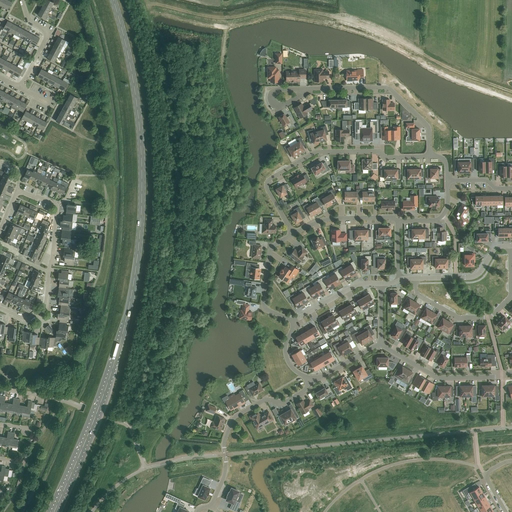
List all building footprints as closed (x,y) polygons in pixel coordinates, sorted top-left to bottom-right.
[(7,0),(5,0),(2,7),(8,10),(12,2),(7,0)] [(45,0),(43,4),(51,9),(51,8),(53,5),(59,8),(60,6),(54,2),(53,3),(51,2),(51,1),(51,0),(52,0),(51,0),(45,0)] [(43,4),(40,10),(48,14),(48,13),(50,10),(54,12),(55,10),(51,8),(51,9),(43,4)] [(48,14),(40,10),(37,15),(45,19),(47,15),(51,17),(52,15),(48,13),(48,14)] [(9,32),(13,24),(8,21),(3,29),(9,32)] [(18,27),(13,24),(9,32),(14,35),(18,27)] [(18,27),(14,35),(19,37),(24,30),(18,27)] [(25,40),(29,33),(24,30),(19,37),(25,40)] [(25,40),(30,43),(34,35),(29,33),(25,40)] [(56,41),(55,42),(63,46),(66,48),(69,43),(62,39),(63,36),(61,35),(59,37),(59,36),(55,34),(54,36),(57,38),(56,41)] [(40,38),(34,35),(30,43),(36,46),(40,38)] [(60,51),(63,46),(55,42),(56,41),(52,39),(51,42),(55,44),(53,47),(52,48),(60,51)] [(50,53),(57,57),(60,51),(52,48),(53,47),(49,45),(48,47),(52,49),(50,52),(50,53)] [(50,53),(50,52),(46,50),(45,52),(49,54),(47,58),(54,62),(57,57),(50,53)] [(12,64),(7,61),(2,69),(8,71),(12,64)] [(12,64),(8,71),(13,74),(17,67),(12,64)] [(22,70),(17,67),(13,74),(18,77),(20,75),(22,77),(26,69),(24,67),(22,70)] [(276,70),(276,67),(270,67),(270,72),(268,72),(268,78),(271,78),(271,82),(276,82),(276,80),(279,80),(279,70),(276,70)] [(37,76),(43,79),(47,72),(41,69),(37,76)] [(306,78),(306,70),(299,70),(299,71),(286,72),(286,81),(300,81),(300,78),(306,78)] [(323,72),(323,70),(314,70),(315,82),(323,81),(323,78),(325,78),(329,78),(329,72),(323,72)] [(363,78),(363,70),(358,70),(358,71),(354,72),(353,71),(351,71),(350,72),(350,73),(349,74),(347,74),(347,81),(352,81),(352,80),(358,80),(358,78),(363,78)] [(48,82),(52,75),(47,72),(43,79),(48,82)] [(48,82),(53,85),(57,78),(52,75),(48,82)] [(53,85),(59,88),(63,81),(57,78),(53,85)] [(68,83),(63,81),(59,88),(64,91),(68,83)] [(0,90),(0,99),(1,100),(6,93),(9,89),(7,88),(4,92),(1,90),(0,90)] [(1,100),(7,103),(11,96),(12,96),(14,92),(12,91),(10,95),(6,93),(1,100)] [(7,103),(12,106),(16,99),(17,99),(19,95),(17,94),(15,98),(12,96),(11,96),(7,103)] [(75,104),(75,103),(77,100),(81,102),(82,100),(78,98),(77,98),(70,94),(67,100),(75,104)] [(20,101),(17,99),(16,99),(12,106),(12,108),(16,110),(21,101),(22,102),(24,98),(22,97),(20,101)] [(337,109),(338,109),(338,99),(334,99),(334,100),(329,100),(329,101),(321,101),(323,107),(333,107),(333,108),(333,109),(337,109)] [(338,99),(338,109),(339,109),(342,109),(342,107),(350,107),(350,101),(347,101),(347,100),(341,100),(341,99),(338,99)] [(366,110),(366,99),(359,99),(359,103),(354,103),(354,110),(366,110)] [(366,99),(366,110),(377,110),(377,102),(373,102),(373,99),(366,99)] [(21,101),(16,110),(17,109),(23,112),(27,105),(30,101),(28,100),(25,104),(22,102),(21,101)] [(75,104),(67,100),(64,105),(72,109),(74,105),(78,107),(79,105),(75,103),(75,104)] [(390,103),(390,100),(383,100),(383,110),(390,110),(394,110),(394,103),(390,103)] [(312,109),(309,104),(305,106),(304,107),(302,104),(294,108),(300,118),(307,114),(307,112),(312,109)] [(72,109),(64,105),(61,110),(69,114),(70,114),(71,110),(75,112),(76,110),(72,109)] [(412,115),(402,105),(402,120),(407,120),(412,115)] [(31,114),(32,114),(34,110),(32,109),(30,113),(26,111),(21,119),(27,121),(31,114)] [(59,116),(66,120),(67,119),(68,116),(72,118),(73,116),(70,114),(69,114),(61,110),(59,116)] [(31,114),(27,121),(32,124),(36,117),(37,117),(39,113),(37,112),(35,116),(32,114),(31,114)] [(287,119),(284,114),(278,117),(281,122),(281,123),(282,125),(283,125),(284,126),(287,124),(289,127),(294,123),(291,117),(287,119)] [(32,124),(38,127),(42,120),(43,120),(45,116),(43,115),(40,119),(37,117),(36,117),(32,124)] [(66,120),(59,116),(56,121),(63,125),(65,122),(74,127),(75,124),(67,119),(66,120)] [(42,120),(38,127),(43,130),(47,123),(48,123),(50,119),(48,118),(46,122),(43,120),(42,120)] [(366,128),(366,142),(370,142),(370,141),(372,141),(372,133),(377,133),(377,121),(370,122),(370,128),(366,128)] [(355,122),(355,133),(360,133),(360,141),(363,141),(363,142),(366,142),(366,128),(366,125),(362,125),(362,122),(355,122)] [(414,127),(414,123),(406,123),(406,127),(410,127),(410,131),(412,131),(412,132),(408,132),(408,136),(412,136),(412,140),(414,140),(414,141),(417,141),(417,140),(420,140),(419,129),(414,129),(414,127)] [(317,132),(320,142),(327,140),(325,134),(328,133),(326,126),(321,127),(321,130),(317,132)] [(382,139),(391,139),(391,130),(387,130),(387,127),(382,127),(382,139)] [(391,130),(391,139),(400,139),(400,127),(394,127),(394,130),(391,130)] [(320,142),(317,132),(313,133),(313,130),(307,131),(309,139),(312,138),(314,143),(320,142)] [(349,136),(349,130),(336,130),(336,141),(344,141),(344,136),(349,136)] [(297,143),(294,145),(299,154),(305,150),(302,145),(304,144),(301,137),(296,140),(297,143)] [(293,157),(299,154),(294,145),(290,147),(289,144),(284,147),(287,153),(290,152),(293,157)] [(485,162),(485,172),(492,172),(491,166),(494,166),(494,158),(489,158),(489,160),(485,160),(485,162)] [(458,172),(464,172),(464,162),(460,162),(460,159),(455,159),(455,167),(458,167),(458,172)] [(464,162),(464,172),(471,172),(470,166),(474,166),(473,159),(468,159),(468,162),(464,162)] [(372,164),(372,160),(362,160),(362,170),(377,170),(377,164),(372,164)] [(479,172),(485,172),(485,162),(479,162),(479,160),(476,160),(476,166),(479,166),(479,172)] [(350,165),(350,161),(338,161),(338,165),(336,165),(336,169),(338,169),(338,170),(347,170),(347,172),(354,172),(354,165),(350,165)] [(330,170),(325,162),(322,164),(322,162),(318,165),(317,164),(315,165),(315,166),(311,168),(315,174),(321,171),(322,174),(330,170)] [(500,177),(506,177),(506,166),(506,163),(497,163),(497,171),(500,171),(500,177)] [(438,172),(438,167),(433,168),(433,169),(426,169),(427,178),(438,178),(438,175),(439,175),(439,172),(438,172)] [(385,181),(391,181),(391,168),(387,168),(387,170),(381,170),(381,177),(384,177),(385,181)] [(395,168),(391,168),(391,181),(391,179),(401,179),(400,170),(395,170),(395,168)] [(414,178),(414,168),(410,168),(410,169),(404,170),(404,176),(407,176),(407,179),(414,178)] [(418,168),(414,168),(414,178),(423,178),(423,169),(418,169),(418,168)] [(30,179),(35,181),(41,170),(38,169),(37,171),(38,171),(37,173),(33,171),(33,172),(30,179)] [(30,179),(33,172),(27,170),(24,177),(23,177),(21,181),(24,182),(25,178),(29,180),(30,179)] [(35,181),(41,184),(44,176),(41,174),(41,173),(42,173),(43,171),(41,170),(35,181)] [(2,180),(9,183),(12,178),(4,174),(5,174),(0,172),(0,173),(0,174),(3,176),(2,180)] [(46,186),(49,180),(52,175),(46,172),(44,176),(41,184),(46,186)] [(303,176),(302,174),(292,180),(296,187),(310,180),(307,174),(303,176)] [(51,190),(56,179),(54,177),(53,180),(54,180),(53,181),(49,180),(46,186),(46,187),(51,190)] [(51,190),(57,192),(60,185),(57,183),(57,181),(58,182),(59,180),(56,179),(51,190)] [(9,183),(2,180),(0,183),(0,185),(12,191),(14,189),(9,187),(9,188),(8,187),(9,183)] [(60,185),(57,192),(63,195),(66,187),(66,188),(68,184),(66,183),(64,186),(60,185)] [(289,190),(286,184),(280,187),(279,186),(275,188),(277,192),(276,192),(278,195),(279,194),(280,197),(287,193),(286,191),(289,190)] [(0,185),(0,192),(4,194),(6,191),(8,191),(7,192),(11,194),(12,191),(0,185)] [(330,195),(327,196),(332,204),(337,201),(334,197),(337,195),(333,189),(328,192),(330,195)] [(362,201),(368,201),(368,192),(365,192),(365,189),(359,190),(359,196),(362,196),(362,201)] [(368,192),(368,201),(374,201),(374,195),(377,195),(377,189),(374,189),(374,192),(368,192)] [(357,196),(359,196),(359,190),(356,190),(356,192),(351,192),(351,201),(357,201),(357,196)] [(351,192),(351,191),(342,191),(342,196),(345,196),(345,201),(351,201),(351,192)] [(326,207),(332,204),(327,196),(325,198),(323,196),(318,199),(319,201),(321,204),(324,203),(326,207)] [(417,205),(417,196),(410,196),(410,201),(403,201),(403,207),(402,207),(402,210),(414,210),(414,205),(417,205)] [(437,199),(437,196),(426,196),(426,202),(429,202),(429,206),(432,206),(432,209),(436,209),(436,206),(439,206),(439,199),(437,199)] [(481,207),(481,205),(481,196),(475,196),(476,199),(473,199),(473,205),(476,205),(476,207),(481,207)] [(319,205),(321,204),(319,201),(318,199),(318,198),(312,201),(313,203),(311,204),(316,213),(321,210),(319,205)] [(397,204),(397,198),(394,198),(394,201),(381,201),(381,210),(394,209),(394,204),(397,204)] [(67,204),(66,213),(73,214),(76,211),(76,206),(67,204)] [(311,216),(316,213),(311,204),(309,206),(307,204),(302,207),(306,213),(309,211),(311,216)] [(22,215),(26,207),(20,205),(17,212),(16,212),(14,216),(17,217),(19,213),(22,215)] [(22,215),(28,218),(33,206),(30,205),(29,207),(30,207),(29,209),(26,207),(22,215)] [(468,209),(462,205),(456,215),(462,225),(468,221),(466,217),(466,216),(466,215),(466,214),(466,213),(468,209)] [(33,206),(28,218),(33,220),(37,212),(33,211),(34,209),(35,207),(33,206)] [(302,213),(299,207),(293,210),(294,211),(290,213),(292,217),(291,218),(291,219),(292,220),(293,221),(294,220),(296,223),(297,223),(298,223),(299,223),(300,223),(301,222),(302,221),(302,220),(299,215),(302,213)] [(36,217),(32,225),(36,227),(40,219),(41,220),(43,215),(39,213),(38,213),(36,217)] [(62,221),(70,222),(72,222),(73,217),(72,217),(73,214),(66,213),(65,216),(63,216),(62,221)] [(272,220),(265,219),(265,225),(262,225),(262,233),(272,233),(275,233),(276,226),(272,226),(272,220)] [(46,233),(51,223),(43,220),(41,224),(39,229),(40,230),(46,233)] [(62,230),(69,231),(71,231),(72,223),(70,222),(62,221),(61,221),(60,227),(62,227),(62,230)] [(504,237),(503,228),(499,228),(499,223),(495,223),(495,229),(498,229),(498,237),(504,237)] [(5,228),(16,233),(19,227),(11,224),(9,228),(8,227),(8,226),(6,226),(5,228)] [(443,232),(443,227),(437,227),(437,233),(433,233),(433,240),(437,240),(446,240),(446,232),(443,232)] [(16,233),(5,228),(4,230),(6,231),(8,231),(6,235),(14,238),(16,239),(19,234),(16,233)] [(390,235),(390,228),(379,228),(379,230),(376,230),(376,240),(385,240),(390,239),(390,235)] [(418,238),(418,228),(414,228),(414,229),(408,230),(408,239),(418,238)] [(422,228),(418,228),(418,238),(429,238),(428,229),(422,229),(422,228)] [(357,230),(350,230),(350,239),(355,239),(355,242),(361,242),(361,229),(357,229),(357,230)] [(361,229),(361,242),(362,242),(362,239),(368,239),(368,237),(371,237),(371,230),(365,230),(365,229),(361,229)] [(34,234),(38,236),(38,235),(45,239),(48,233),(46,233),(40,230),(39,233),(35,231),(34,232),(32,231),(32,233),(34,234)] [(71,231),(69,231),(62,230),(61,239),(63,239),(70,240),(70,239),(71,234),(71,231)] [(340,234),(340,230),(332,230),(332,242),(340,241),(340,240),(346,240),(346,234),(341,234),(340,234)] [(474,233),(474,238),(475,238),(475,243),(481,243),(481,241),(484,241),(488,241),(488,237),(491,237),(491,231),(486,231),(486,234),(478,234),(478,233),(474,233)] [(12,242),(14,238),(6,235),(3,241),(11,244),(11,245),(15,246),(16,244),(12,242)] [(31,239),(43,244),(45,239),(38,235),(38,236),(36,239),(34,238),(35,238),(28,235),(27,237),(31,239)] [(33,247),(40,250),(43,244),(31,239),(27,237),(26,240),(32,243),(33,242),(34,243),(33,247)] [(319,241),(318,237),(311,240),(314,246),(312,247),(314,250),(322,246),(322,245),(323,245),(324,245),(327,244),(324,237),(321,239),(321,240),(319,241)] [(63,239),(62,244),(64,245),(64,248),(71,248),(75,249),(76,244),(72,244),(72,240),(70,239),(70,240),(63,239)] [(256,242),(249,241),(249,245),(253,245),(252,258),(260,259),(260,253),(261,253),(261,251),(261,246),(256,245),(256,242)] [(29,258),(28,261),(34,263),(36,259),(40,250),(33,247),(30,252),(26,250),(24,255),(29,258)] [(307,252),(302,247),(298,252),(294,250),(293,250),(291,252),(292,252),(290,255),(293,258),(293,259),(296,261),(296,260),(299,263),(304,257),(303,257),(307,252)] [(64,248),(63,256),(65,256),(74,257),(75,249),(71,248),(64,248)] [(4,252),(0,260),(0,261),(8,265),(10,259),(5,257),(7,253),(4,252)] [(378,257),(378,254),(373,254),(373,263),(378,263),(378,268),(379,268),(379,269),(380,270),(381,270),(382,270),(383,270),(384,269),(384,268),(385,268),(385,257),(378,257)] [(475,259),(474,254),(470,254),(470,255),(464,255),(464,260),(465,260),(465,266),(473,266),(473,259),(475,259)] [(74,263),(74,257),(65,256),(64,262),(66,262),(66,265),(73,266),(73,263),(74,263)] [(371,264),(371,256),(365,256),(365,259),(361,259),(362,270),(368,270),(368,264),(371,264)] [(440,268),(442,268),(441,259),(438,259),(438,256),(432,256),(432,263),(435,263),(435,268),(437,268),(437,269),(440,269),(440,268)] [(445,259),(441,259),(442,268),(443,268),(443,269),(446,269),(446,268),(448,268),(448,263),(451,263),(451,256),(445,256),(445,259)] [(417,268),(417,259),(413,259),(413,257),(407,257),(407,263),(410,263),(411,269),(412,269),(416,269),(417,268)] [(417,259),(417,268),(418,268),(418,269),(422,269),(422,268),(423,268),(423,263),(426,263),(426,257),(420,257),(420,259),(417,259)] [(346,268),(351,277),(357,274),(354,268),(356,267),(353,262),(350,263),(351,265),(346,268)] [(245,277),(259,279),(260,268),(254,268),(254,264),(247,263),(245,277)] [(298,270),(292,266),(290,270),(285,267),(283,270),(283,269),(282,270),(280,272),(280,273),(281,274),(279,277),(287,282),(290,279),(292,276),(294,277),(298,270)] [(346,280),(351,277),(346,268),(343,269),(341,267),(336,270),(337,271),(340,276),(343,275),(346,280)] [(39,279),(42,273),(34,270),(35,269),(31,268),(29,270),(33,272),(31,276),(33,276),(39,279)] [(58,279),(60,279),(67,280),(68,274),(68,271),(61,271),(61,273),(59,273),(58,279)] [(335,274),(330,277),(335,286),(341,283),(338,278),(340,276),(337,271),(334,272),(335,274)] [(41,280),(39,279),(33,276),(31,280),(30,279),(28,278),(27,280),(30,282),(38,285),(41,280)] [(320,279),(324,285),(327,284),(330,289),(335,286),(330,277),(327,279),(325,276),(320,279)] [(60,279),(59,287),(66,288),(66,286),(69,286),(69,280),(67,280),(60,279)] [(322,287),(324,285),(320,279),(316,282),(317,284),(314,286),(319,295),(325,292),(322,287)] [(30,282),(28,288),(39,293),(40,290),(38,289),(38,290),(37,289),(38,285),(30,282)] [(252,284),(246,283),(245,286),(248,286),(247,297),(255,298),(256,287),(251,287),(252,284)] [(314,298),(319,295),(314,286),(311,288),(309,285),(304,288),(308,295),(311,293),(314,298)] [(70,289),(66,288),(59,287),(58,296),(59,296),(67,297),(69,297),(70,289)] [(301,294),(298,295),(303,304),(309,301),(306,296),(308,295),(304,288),(300,291),(301,294)] [(7,301),(10,303),(14,295),(8,293),(3,304),(5,305),(6,303),(7,301)] [(10,303),(16,305),(21,294),(18,293),(17,295),(18,295),(17,297),(14,295),(10,303)] [(397,297),(397,293),(391,293),(391,304),(401,304),(401,297),(397,297)] [(21,294),(16,305),(21,308),(22,306),(25,300),(21,298),(22,297),(23,295),(21,294)] [(363,297),(369,306),(375,303),(369,294),(363,297)] [(303,304),(298,295),(295,297),(293,295),(289,297),(292,304),(295,302),(298,308),(303,304)] [(25,299),(25,300),(22,306),(28,309),(31,301),(32,302),(33,298),(31,296),(29,300),(25,299)] [(61,305),(68,306),(68,303),(68,302),(72,303),(72,298),(69,297),(67,297),(59,296),(59,302),(61,302),(61,305)] [(369,306),(363,297),(357,301),(363,310),(369,306)] [(407,297),(402,306),(404,308),(410,311),(415,302),(409,299),(407,297)] [(245,302),(237,300),(236,304),(243,305),(242,311),(241,310),(239,318),(251,320),(252,312),(248,312),(249,305),(245,304),(245,302)] [(415,302),(410,311),(417,315),(421,310),(418,309),(420,305),(415,302)] [(345,308),(351,317),(356,313),(351,304),(345,308)] [(68,306),(61,305),(60,313),(60,314),(67,315),(69,315),(70,309),(67,309),(68,306)] [(345,320),(351,317),(345,308),(339,311),(345,320)] [(426,320),(431,312),(426,308),(424,312),(421,311),(418,316),(426,320)] [(431,312),(426,320),(434,325),(438,318),(436,317),(437,315),(431,312)] [(60,319),(59,322),(66,323),(67,320),(67,315),(60,314),(60,313),(58,313),(57,319),(60,319)] [(327,318),(332,327),(338,324),(333,315),(327,318)] [(509,320),(505,316),(496,325),(502,331),(510,322),(511,323),(511,319),(511,318),(509,320)] [(324,327),(321,329),(324,334),(329,331),(330,333),(334,330),(332,327),(327,318),(321,322),(324,327)] [(435,325),(443,330),(448,321),(443,318),(440,321),(438,320),(435,325)] [(448,321),(443,330),(451,335),(454,329),(451,328),(453,324),(448,321)] [(59,322),(58,331),(66,332),(68,332),(68,326),(66,326),(66,323),(59,322)] [(365,330),(361,332),(368,343),(372,340),(371,339),(373,338),(369,332),(372,330),(369,325),(364,328),(365,330)] [(402,329),(396,325),(391,335),(397,339),(400,334),(402,335),(406,329),(403,327),(402,329)] [(315,326),(310,329),(315,338),(320,335),(315,326)] [(459,336),(466,336),(465,326),(459,326),(459,327),(456,327),(456,336),(459,336)] [(472,326),(465,326),(466,336),(472,336),(475,336),(475,330),(472,330),(472,326)] [(478,330),(476,330),(476,336),(485,336),(485,326),(478,326),(478,330)] [(16,328),(7,327),(7,334),(9,334),(9,337),(15,338),(16,328)] [(310,329),(306,332),(311,341),(315,338),(310,329)] [(56,337),(55,337),(59,342),(62,339),(65,340),(66,332),(58,331),(56,330),(56,337)] [(30,342),(31,342),(32,334),(32,332),(23,331),(22,341),(25,341),(30,342)] [(413,338),(410,337),(412,334),(410,333),(407,331),(403,338),(406,339),(403,344),(408,347),(413,338)] [(306,332),(301,335),(305,342),(308,341),(309,343),(311,342),(311,341),(306,332)] [(364,345),(368,343),(361,332),(358,333),(357,332),(352,335),(355,340),(358,338),(362,345),(363,344),(364,345)] [(30,342),(30,344),(36,344),(39,345),(40,338),(37,337),(37,335),(32,334),(31,342),(30,342)] [(301,335),(296,338),(301,346),(306,343),(301,335)] [(342,343),(348,353),(350,352),(354,350),(349,343),(352,341),(349,336),(344,339),(345,341),(342,343)] [(59,342),(55,337),(55,338),(48,337),(48,339),(47,346),(53,347),(53,346),(56,346),(56,344),(59,342)] [(416,340),(413,338),(408,347),(414,350),(416,345),(419,347),(423,340),(418,337),(416,340)] [(48,339),(40,338),(39,345),(42,345),(41,347),(47,348),(47,346),(48,339)] [(346,354),(348,353),(342,343),(339,344),(338,342),(333,346),(336,351),(339,349),(343,356),(346,355),(346,354)] [(426,357),(431,348),(425,345),(426,344),(424,342),(421,348),(423,349),(420,354),(426,357)] [(68,346),(65,348),(69,354),(73,351),(68,346)] [(294,354),(292,355),(295,360),(303,355),(300,350),(299,351),(298,348),(292,351),(294,354)] [(431,348),(426,357),(431,360),(434,355),(436,357),(440,351),(437,350),(436,351),(431,348)] [(447,353),(442,350),(438,358),(441,359),(438,364),(443,368),(448,358),(445,357),(447,353)] [(329,351),(324,354),(325,355),(329,362),(334,359),(329,351)] [(321,354),(319,355),(319,356),(320,356),(325,365),(329,362),(325,355),(322,356),(321,354)] [(303,355),(295,360),(298,365),(299,364),(301,367),(306,364),(305,361),(306,360),(303,355)] [(470,362),(470,355),(466,355),(466,358),(455,358),(455,367),(467,367),(466,362),(470,362)] [(495,361),(495,355),(488,355),(488,359),(480,359),(480,367),(491,366),(491,361),(495,361)] [(319,356),(315,359),(320,368),(325,365),(320,356),(319,356)] [(384,358),(381,358),(377,358),(377,366),(389,366),(390,367),(393,369),(396,364),(393,362),(392,363),(391,362),(388,362),(388,358),(384,358)] [(315,359),(310,362),(315,370),(320,368),(315,359)] [(365,371),(362,366),(353,371),(358,380),(363,378),(365,381),(372,376),(368,369),(365,371)] [(401,381),(408,369),(404,367),(402,367),(399,372),(396,370),(393,376),(401,381)] [(408,369),(401,381),(409,386),(412,380),(409,379),(413,373),(411,372),(412,371),(408,369)] [(421,389),(426,380),(418,375),(413,384),(421,389)] [(337,386),(333,388),(337,395),(342,393),(340,390),(342,389),(343,389),(344,390),(345,390),(346,390),(346,389),(347,391),(352,388),(347,379),(344,381),(342,380),(341,379),(334,382),(337,386)] [(426,380),(421,389),(429,393),(434,384),(426,380)] [(247,386),(245,388),(248,393),(250,391),(253,396),(263,390),(259,383),(255,385),(253,381),(247,385),(247,386)] [(494,385),(488,386),(488,396),(495,396),(498,396),(498,389),(494,390),(494,385)] [(438,397),(444,397),(444,386),(438,386),(438,390),(435,390),(435,392),(432,392),(432,397),(433,397),(433,401),(438,401),(438,397)] [(444,386),(444,397),(450,397),(450,396),(453,396),(453,390),(450,390),(450,386),(444,386)] [(460,396),(466,396),(466,386),(460,386),(456,386),(456,396),(460,396)] [(466,386),(466,396),(471,396),(472,402),(476,402),(476,396),(476,386),(472,386),(466,386)] [(488,396),(488,386),(482,386),(482,390),(479,390),(479,396),(482,396),(488,396)] [(326,390),(325,388),(321,390),(319,391),(316,393),(319,399),(324,396),(325,398),(332,394),(329,388),(326,390)] [(227,395),(222,398),(224,403),(226,402),(228,406),(230,405),(232,409),(238,406),(239,407),(245,403),(242,397),(246,395),(242,390),(239,392),(239,393),(235,396),(234,394),(228,397),(227,395)] [(0,409),(7,411),(8,404),(4,403),(5,397),(2,397),(0,408),(0,409)] [(7,411),(15,412),(17,399),(14,398),(13,404),(8,404),(7,411)] [(15,412),(22,414),(23,406),(19,406),(20,400),(17,399),(15,412)] [(313,406),(310,400),(304,403),(303,400),(297,404),(302,414),(308,410),(308,409),(313,406)] [(22,414),(30,415),(30,411),(36,412),(38,405),(35,404),(35,403),(32,402),(28,401),(27,407),(23,406),(22,414)] [(216,408),(208,405),(206,411),(214,414),(216,408)] [(285,412),(291,422),(299,417),(293,407),(291,409),(285,412)] [(323,414),(319,407),(313,410),(317,417),(323,414)] [(273,420),(268,412),(262,416),(259,415),(258,412),(250,417),(257,429),(273,420)] [(285,425),(291,422),(285,412),(280,416),(285,425)] [(225,419),(217,416),(214,422),(212,421),(210,427),(221,431),(225,419)] [(1,445),(9,446),(11,433),(8,432),(7,438),(3,437),(1,445)] [(11,433),(9,446),(13,447),(12,450),(17,451),(18,448),(16,447),(18,440),(13,439),(14,434),(11,433)] [(0,471),(0,479),(3,480),(4,476),(8,476),(9,467),(2,466),(1,472),(0,471)] [(201,490),(198,496),(205,499),(207,495),(209,492),(208,491),(210,488),(208,487),(210,484),(202,481),(198,489),(201,490)] [(479,487),(468,493),(471,498),(473,497),(482,492),(479,487)] [(228,496),(226,500),(232,503),(229,509),(236,511),(244,494),(232,488),(230,492),(229,492),(228,496)] [(484,497),(482,492),(473,497),(476,501),(476,502),(484,497)] [(476,501),(474,502),(477,507),(478,506),(487,501),(484,497),(476,502),(476,501)] [(179,510),(177,511),(188,511),(189,511),(183,509),(185,505),(178,501),(175,508),(179,510)] [(490,506),(487,501),(478,506),(481,511),(490,506)]
